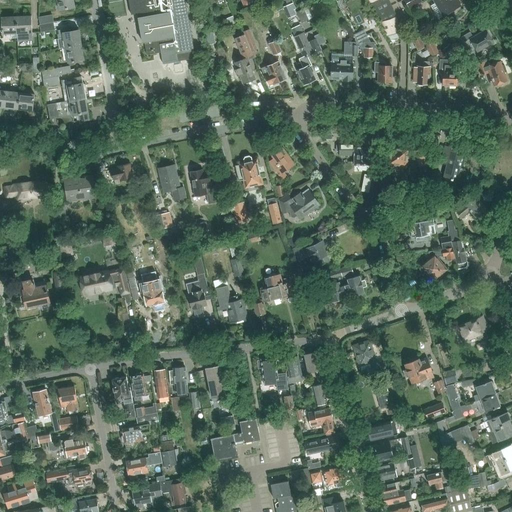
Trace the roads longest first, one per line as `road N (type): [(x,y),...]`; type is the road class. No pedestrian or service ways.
road 1 (residential): [(93,368),(329,338)]
road 2 (residential): [(400,312),(374,226),(290,106)]
road 3 (residential): [(511,127),(490,109),(290,106)]
road 4 (residential): [(329,338),(372,511)]
road 5 (residential): [(120,145),(290,106)]
road 6 (residential): [(120,145),(94,0)]
road 7 (residential): [(115,498),(93,368)]
